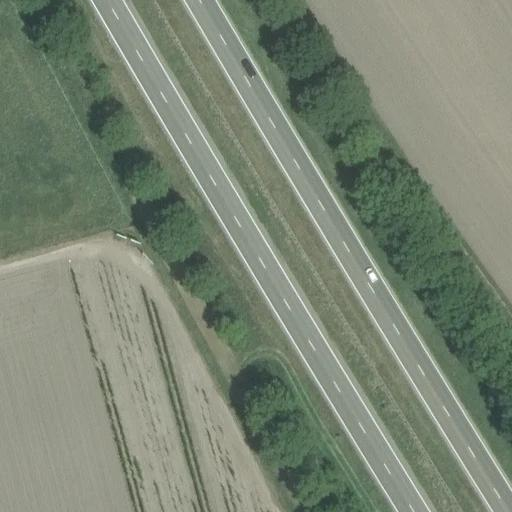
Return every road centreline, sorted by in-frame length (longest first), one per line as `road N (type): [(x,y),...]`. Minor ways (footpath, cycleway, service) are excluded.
road 1 (trunk): [(108,0),(420,511)]
road 2 (trunk): [(511,510),(198,0)]
